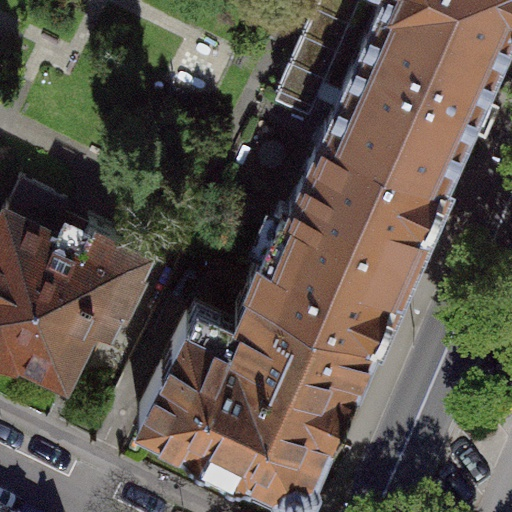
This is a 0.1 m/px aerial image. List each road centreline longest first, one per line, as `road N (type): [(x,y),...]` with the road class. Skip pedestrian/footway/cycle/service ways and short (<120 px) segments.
road 1 (secondary): [(511,206),(380,511)]
road 2 (residential): [(0,456),(121,511)]
